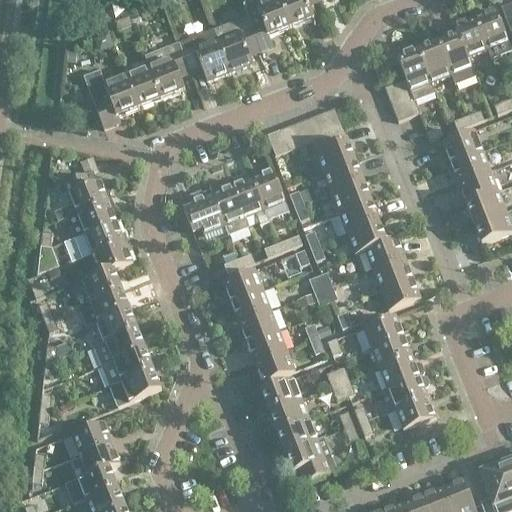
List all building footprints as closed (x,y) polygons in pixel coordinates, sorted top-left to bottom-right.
[(242,7),(247,19),(261,54),(272,49),(269,40),(291,31),(278,0),(252,0),(254,2),(242,7)] [(308,8),(319,3),(318,0),(278,0),(291,31),(314,22),(308,8)] [(511,37),(511,6),(501,10),(511,37)] [(495,13),(475,21),(487,53),(508,45),(495,13)] [(136,16),(129,19),(133,29),(140,27),(136,16)] [(133,29),(129,19),(115,25),(119,34),(133,29)] [(213,33),(230,76),(253,67),(250,58),(261,54),(247,19),(213,33)] [(454,29),(458,39),(467,61),(468,61),(487,53),(475,21),(454,29)] [(213,33),(179,46),(190,76),(201,71),(207,85),(230,76),(213,33)] [(99,57),(114,51),(109,37),(94,44),(99,57)] [(454,88),(475,80),(476,80),(468,61),(467,61),(458,39),(438,47),(451,79),(454,88)] [(92,56),(88,44),(66,53),(66,54),(64,66),(65,66),(71,64),(92,56)] [(145,60),(149,71),(162,103),(185,94),(179,80),(190,76),(179,46),(145,60)] [(451,79),(438,47),(418,55),(431,87),(451,79)] [(435,96),(431,87),(418,55),(397,63),(406,83),(410,95),(411,95),(414,104),(435,96)] [(374,72),(377,78),(379,84),(393,79),(388,66),(374,72)] [(127,79),(140,112),(162,103),(149,71),(127,79)] [(118,120),(140,112),(127,79),(105,88),(100,74),(83,80),(104,132),(120,126),(118,120)] [(69,85),(72,91),(79,88),(77,82),(69,85)] [(385,91),(389,103),(410,95),(406,83),(385,91)] [(393,114),(415,106),(414,104),(411,95),(410,95),(389,103),(393,114)] [(511,113),(507,104),(493,109),(497,118),(511,113)] [(393,114),(398,125),(419,117),(415,106),(393,114)] [(323,117),(332,138),(343,133),(335,112),(323,117)] [(480,114),(467,119),(471,129),(484,123),(480,114)] [(67,132),(83,126),(79,115),(63,122),(67,132)] [(312,121),(320,142),(332,138),(323,117),(312,121)] [(471,129),(467,119),(453,125),(457,134),(471,129)] [(312,121),(301,125),(309,146),(320,142),(312,121)] [(298,151),(309,146),(301,125),(290,130),(298,151)] [(287,155),(298,151),(290,130),(279,134),(287,155)] [(426,135),(430,145),(443,139),(440,130),(426,135)] [(323,178),(356,165),(348,144),(347,144),(343,133),(332,138),(320,142),(325,153),(315,157),(323,178)] [(276,160),(287,155),(279,134),(267,138),(276,160)] [(442,146),(450,167),(483,154),(474,134),(442,146)] [(490,175),(483,154),(450,167),(458,187),(490,175)] [(356,165),(323,178),(331,198),(364,185),(356,165)] [(279,173),(287,193),(296,189),(289,169),(279,173)] [(273,173),(252,181),(268,223),(289,215),(273,173)] [(490,175),(458,187),(466,207),(498,195),(490,175)] [(109,205),(104,193),(101,184),(92,188),(87,176),(82,179),(78,177),(69,180),(67,184),(64,186),(73,209),(54,216),(58,225),(67,221),(109,205)] [(269,225),(268,223),(252,181),(232,189),(245,222),(256,217),(260,229),(269,225)] [(331,198),(339,218),(371,205),(364,185),(331,198)] [(245,222),(232,189),(212,197),(225,230),(228,239),(248,231),(244,222),(245,222)] [(289,198),(294,212),(304,208),(298,194),(289,198)] [(498,195),(466,207),(474,228),(506,215),(498,195)] [(225,230),(212,197),(191,205),(182,209),(193,236),(202,232),(204,238),(225,230)] [(117,225),(109,205),(67,221),(75,241),(117,225)] [(371,205),(339,218),(347,238),(379,225),(371,205)] [(309,222),(304,208),(294,212),(300,225),(309,222)] [(511,236),(511,229),(506,215),(474,228),(482,248),(511,236)] [(75,241),(83,262),(125,245),(117,225),(75,241)] [(355,259),(365,255),(365,254),(387,245),(387,244),(379,225),(347,238),(355,259)] [(41,250),(51,251),(52,237),(42,235),(41,250)] [(305,238),(310,252),(320,248),(314,235),(305,238)] [(298,239),(278,247),(281,256),(302,248),(298,239)] [(365,254),(365,255),(373,274),(405,261),(397,241),(387,244),(387,245),(365,254)] [(81,285),(100,277),(100,278),(114,272),(114,273),(133,266),(125,245),(83,262),(88,276),(79,280),(81,285)] [(281,256),(278,247),(264,252),(268,262),(281,256)] [(310,252),(315,265),(325,262),(320,248),(310,252)] [(41,250),(39,264),(49,266),(51,251),(41,250)] [(304,254),(295,257),(300,271),(310,267),(304,254)] [(237,263),(241,272),(255,267),(251,257),(237,263)] [(373,274),(380,294),(413,281),(405,261),(373,274)] [(227,277),(241,272),(237,263),(224,268),(227,277)] [(81,285),(89,305),(122,293),(114,273),(114,272),(100,278),(100,277),(81,285)] [(255,273),(222,286),(231,307),(263,294),(255,273)] [(318,280),(323,293),(332,290),(327,276),(318,280)] [(309,283),(314,297),(323,293),(318,280),(309,283)] [(389,315),(421,302),(413,281),(380,294),(389,315)] [(30,289),(36,303),(45,300),(40,286),(30,289)] [(323,293),(328,307),(337,303),(332,290),(323,293)] [(97,325),(130,313),(122,293),(89,305),(78,310),(86,330),(97,325)] [(319,310),(328,307),(323,293),(314,297),(319,310)] [(263,294),(231,307),(239,327),(271,314),(263,294)] [(300,311),(317,305),(314,297),(297,303),(300,311)] [(44,323),(53,320),(48,306),(38,310),(44,323)] [(97,325),(105,346),(138,333),(130,313),(97,325)] [(271,314),(239,327),(246,347),(279,334),(271,314)] [(342,333),(351,330),(346,316),(337,319),(342,333)] [(396,319),(363,331),(371,352),(404,339),(396,319)] [(58,333),(53,320),(44,323),(49,337),(58,333)] [(304,331),(310,345),(319,342),(314,328),(304,331)] [(96,349),(104,369),(146,353),(138,333),(105,346),(96,349)] [(279,334),(246,347),(254,367),(287,354),(279,334)] [(404,339),(371,352),(379,372),(412,360),(404,339)] [(315,359),(324,355),(319,342),(310,345),(315,359)] [(327,346),(333,359),(342,356),(337,342),(327,346)] [(45,364),(55,365),(57,351),(47,349),(45,364)] [(146,353),(104,369),(111,389),(153,373),(146,353)] [(287,354),(254,367),(262,388),(295,375),(287,354)] [(412,360),(379,372),(387,393),(420,380),(412,360)] [(55,365),(45,364),(44,379),(54,380),(55,365)] [(340,388),(350,384),(344,370),(335,374),(340,388)] [(162,394),(153,373),(111,389),(120,410),(162,394)] [(335,374),(332,375),(326,378),(331,391),(340,388),(335,374)] [(420,380),(387,393),(395,413),(428,400),(424,391),(427,390),(429,386),(427,381),(423,379),(420,381),(420,380)] [(269,416),(302,403),(293,382),(261,395),(269,416)] [(346,401),(349,400),(355,398),(350,384),(340,388),(346,401)] [(340,388),(331,391),(337,405),(346,401),(340,388)] [(40,412),(50,413),(52,399),(42,398),(40,412)] [(428,400),(395,413),(403,433),(436,421),(428,400)] [(277,436),(309,423),(302,403),(269,416),(277,436)] [(359,427),(368,423),(363,410),(354,413),(359,427)] [(50,413),(40,412),(39,427),(48,428),(50,413)] [(344,432),(353,429),(348,415),(339,419),(344,432)] [(285,456),(317,443),(309,423),(277,436),(285,456)] [(374,437),(368,423),(359,427),(364,440),(374,437)] [(112,446),(104,425),(71,438),(80,459),(112,446)] [(353,429),(344,432),(350,446),(359,443),(353,429)] [(324,440),(317,443),(285,456),(293,477),(298,475),(303,488),(337,474),(324,440)] [(80,459),(87,478),(87,479),(110,470),(110,471),(120,467),(112,446),(80,459)] [(34,472),(44,473),(45,459),(35,457),(34,472)] [(495,470),(481,476),(491,501),(480,506),(482,511),(511,511),(511,485),(504,464),(497,467),(495,470)] [(118,491),(110,471),(110,470),(87,479),(87,478),(77,482),(85,503),(118,491)] [(44,473),(34,472),(32,487),(42,488),(44,473)] [(475,511),(464,483),(443,491),(451,511),(475,511)] [(122,511),(126,511),(118,491),(85,503),(88,511),(122,511)] [(451,511),(443,491),(423,499),(427,511),(451,511)] [(427,511),(423,499),(403,507),(404,511),(427,511)]
